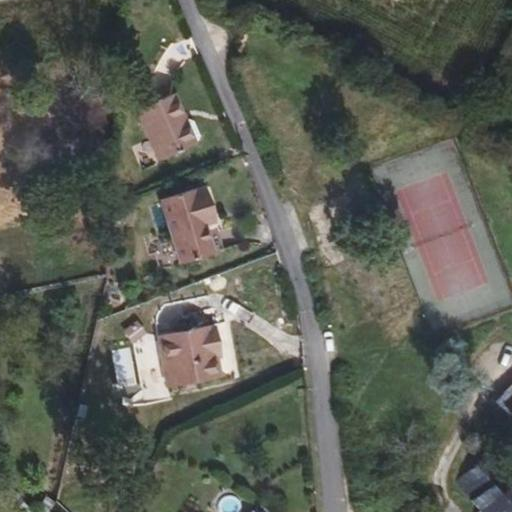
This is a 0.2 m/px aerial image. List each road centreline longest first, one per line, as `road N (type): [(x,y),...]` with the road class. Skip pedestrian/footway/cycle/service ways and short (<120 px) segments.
road 1 (residential): [(326,511),(308,309),(259,168),(184,0)]
road 2 (track): [(511,165),(337,37),(264,0)]
